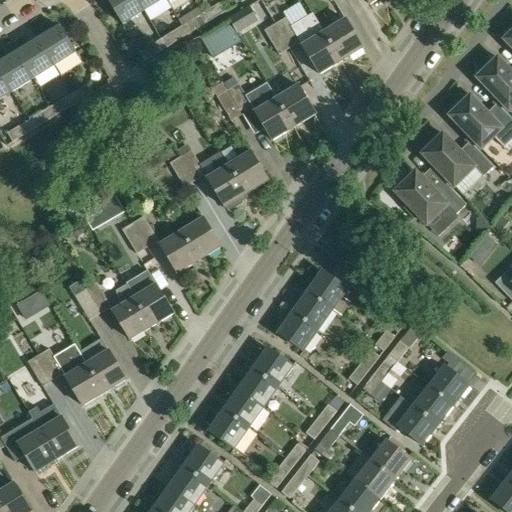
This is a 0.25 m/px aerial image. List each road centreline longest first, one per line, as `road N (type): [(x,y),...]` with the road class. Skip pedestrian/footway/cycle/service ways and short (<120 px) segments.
road 1 (residential): [(94,511),(455,0)]
road 2 (residential): [(434,511),(511,408)]
